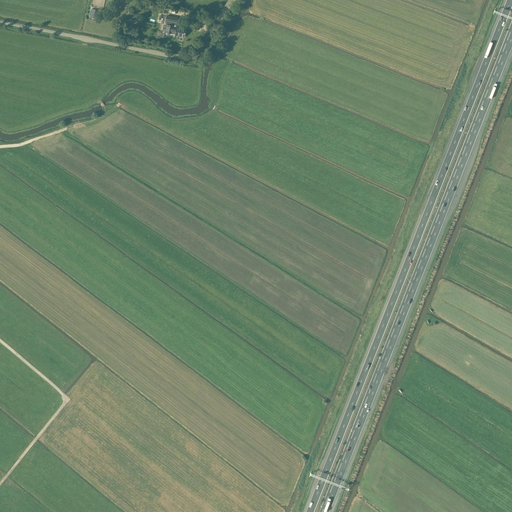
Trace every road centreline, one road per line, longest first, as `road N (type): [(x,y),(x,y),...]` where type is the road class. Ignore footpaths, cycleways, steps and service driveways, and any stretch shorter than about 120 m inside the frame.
road 1 (motorway): [(510,0),(309,511)]
road 2 (motorway): [(323,511),(511,32)]
road 3 (unclassified): [(0,22),(183,58),(194,55),(230,0)]
road 4 (track): [(0,483),(67,399),(0,341)]
road 5 (track): [(0,146),(98,119),(120,104)]
